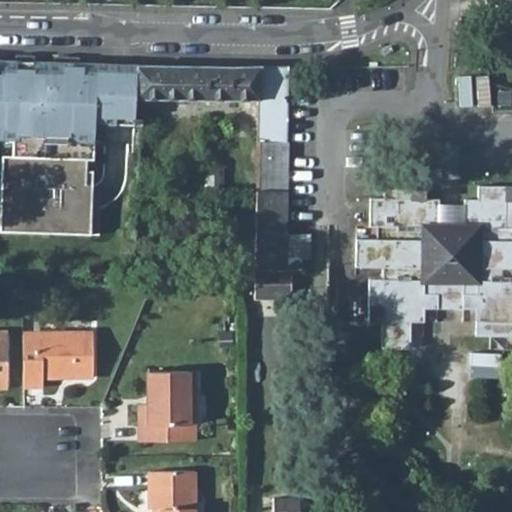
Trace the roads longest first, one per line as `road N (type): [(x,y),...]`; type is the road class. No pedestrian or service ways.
road 1 (residential): [(0,28),(283,34),(348,26),(412,0)]
road 2 (track): [(255,306),(260,511)]
